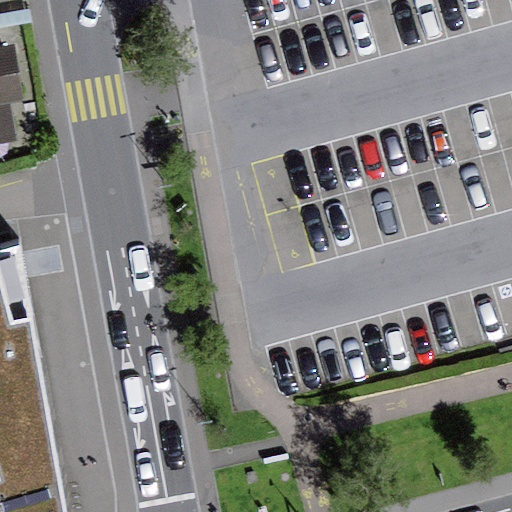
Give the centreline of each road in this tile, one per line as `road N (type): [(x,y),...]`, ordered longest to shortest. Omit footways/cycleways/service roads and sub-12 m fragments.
road 1 (residential): [(112,183),(171,511)]
road 2 (residential): [(80,0),(112,183)]
